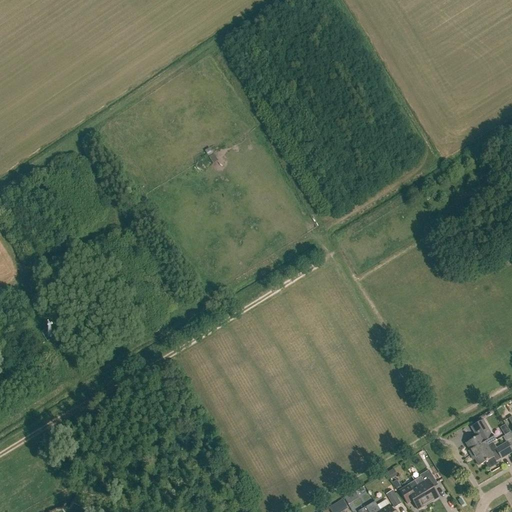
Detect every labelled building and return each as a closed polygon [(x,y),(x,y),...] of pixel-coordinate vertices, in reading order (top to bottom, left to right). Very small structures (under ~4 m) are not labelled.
[(466,444),(472,455),(493,443),(496,441),(491,434),(483,420),(471,427),(477,437),(466,444)] [(493,443),(472,455),(479,466),(493,458),(496,462),(511,452),(511,450),(507,443),(496,449),(493,443)] [(420,476),(420,478),(414,481),(417,487),(428,504),(438,498),(433,489),(438,486),(429,471),(420,476)] [(428,504),(417,487),(411,491),(408,486),(399,492),(407,505),(412,501),(418,510),(428,504)] [(395,508),(401,505),(392,491),(386,495),(395,508)] [(350,496),(350,495),(344,498),(345,499),(348,505),(354,502),(350,496)] [(377,506),(380,511),(393,511),(386,500),(377,506)] [(337,506),(340,511),(341,511),(348,508),(344,501),(337,506)]
